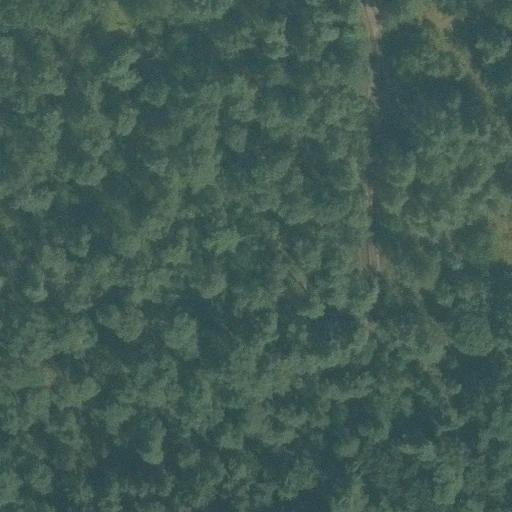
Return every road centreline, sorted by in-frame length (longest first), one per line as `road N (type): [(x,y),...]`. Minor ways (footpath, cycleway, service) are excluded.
road 1 (track): [(362,492),(373,87),(368,21),(358,0)]
road 2 (track): [(89,511),(185,489),(247,488),(362,492),(497,511)]
road 3 (track): [(0,98),(216,0)]
